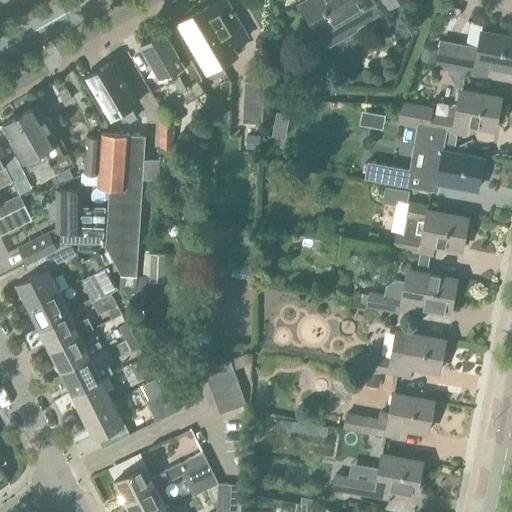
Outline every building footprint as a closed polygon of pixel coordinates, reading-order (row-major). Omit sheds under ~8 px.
[(375,3),(373,0),(309,0),(302,4),(326,44),(333,47),(359,31),(360,27),(352,16),(375,3)] [(193,14),(221,62),(237,53),(229,39),(244,31),(233,11),(224,16),(215,1),(193,14)] [(193,14),(180,22),(208,70),(212,77),(215,77),(226,71),(221,62),(193,14)] [(182,63),(163,30),(141,43),(161,78),(162,77),(166,84),(174,79),(179,91),(180,90),(187,102),(206,91),(200,80),(202,78),(192,62),(185,67),(182,63)] [(440,39),(435,67),(474,74),(476,62),(489,65),(511,68),(511,36),(482,31),(479,47),(440,39)] [(114,60),(83,78),(107,119),(118,113),(125,124),(137,117),(130,106),(138,101),(114,60)] [(209,97),(209,120),(230,120),(232,80),(225,80),(222,81),(221,97),(209,97)] [(246,82),(244,123),(264,124),(265,83),(246,82)] [(403,101),(399,123),(419,126),(447,132),(466,135),(468,124),(494,129),(499,97),(460,90),(458,103),(456,103),(451,107),(449,115),(434,113),(435,106),(403,101)] [(43,149),(57,172),(74,162),(61,137),(56,140),(36,105),(24,112),(38,136),(32,139),(39,151),(43,149)] [(175,149),(176,109),(163,109),(161,149),(175,149)] [(24,112),(3,124),(24,160),(25,159),(31,170),(33,169),(41,182),(57,172),(43,149),(39,151),(32,139),(38,136),(24,112)] [(419,126),(415,147),(431,150),(429,162),(425,179),(451,183),(476,188),(478,181),(482,182),(484,166),(480,166),(482,157),(444,150),(447,132),(419,126)] [(97,174),(97,186),(109,186),(105,244),(121,273),(136,274),(142,189),(158,190),(160,159),(144,158),(144,153),(145,134),(100,131),(100,136),(97,174)] [(86,174),(97,174),(100,136),(88,135),(86,174)] [(247,149),(260,149),(261,135),(248,135),(247,149)] [(410,176),(411,167),(368,159),(365,177),(408,184),(410,176)] [(4,163),(0,165),(0,214),(1,216),(25,204),(19,193),(2,202),(0,198),(0,186),(12,180),(4,163)] [(376,198),(402,200),(403,186),(378,184),(376,198)] [(55,231),(61,231),(82,232),(82,189),(56,188),(55,229),(55,231)] [(361,226),(358,242),(393,248),(419,252),(422,241),(435,243),(461,248),(462,240),(467,241),(470,226),(465,225),(466,217),(428,210),(429,204),(411,201),(410,203),(409,203),(403,233),(396,232),(361,226)] [(82,232),(61,231),(67,243),(68,243),(71,243),(103,243),(105,206),(82,206),(82,232)] [(61,231),(55,231),(55,229),(50,232),(49,230),(18,245),(27,263),(45,254),(67,244),(61,231)] [(67,244),(45,254),(51,266),(76,253),(71,243),(68,243),(67,244)] [(105,266),(90,273),(101,295),(117,287),(105,266)] [(16,283),(27,305),(58,289),(58,290),(69,285),(64,275),(54,281),(47,267),(16,283)] [(455,278),(409,269),(407,278),(389,275),(386,293),(369,290),(366,306),(422,316),(424,305),(449,309),(455,278)] [(58,289),(27,305),(38,326),(69,311),(58,290),(58,289)] [(121,311),(111,292),(100,297),(110,317),(121,311)] [(69,311),(38,326),(49,347),(79,332),(69,311)] [(125,336),(133,332),(127,322),(119,326),(125,336)] [(363,351),(360,367),(410,377),(413,366),(438,370),(444,339),(397,330),(392,357),(363,351)] [(79,332),(49,347),(60,369),(90,354),(103,347),(99,339),(86,345),(79,332)] [(133,332),(125,336),(132,351),(140,346),(133,332)] [(60,369),(70,391),(100,376),(101,376),(112,370),(108,360),(96,366),(90,354),(60,369)] [(146,355),(130,364),(138,380),(154,371),(146,355)] [(204,368),(208,379),(234,370),(230,359),(204,368)] [(208,379),(211,390),(238,381),(234,370),(208,379)] [(100,376),(70,391),(81,413),(112,397),(108,390),(101,376),(100,376)] [(238,381),(211,390),(215,401),(242,392),(238,381)] [(151,410),(176,397),(171,387),(146,399),(151,410)] [(219,413),(246,403),(242,392),(215,401),(219,413)] [(346,411),(343,427),(386,436),(388,424),(401,427),(426,431),(432,400),(394,393),(390,412),(379,410),(377,417),(346,411)] [(124,422),(112,397),(81,413),(93,437),(124,422)] [(176,397),(151,410),(156,421),(181,408),(176,397)] [(182,472),(207,459),(203,451),(177,463),(182,472)] [(335,472),(332,488),(374,496),(376,485),(390,487),(415,492),(421,461),(382,454),(379,472),(377,480),(352,475),(335,472)] [(188,484),(213,471),(207,459),(182,472),(188,484)] [(114,479),(125,501),(155,485),(156,487),(170,480),(165,470),(151,477),(145,464),(114,479)] [(218,483),(218,482),(213,471),(188,484),(193,495),(218,483)] [(228,511),(230,483),(218,482),(218,483),(216,511),(228,511)] [(230,483),(228,511),(240,511),(242,483),(230,483)] [(155,485),(125,501),(130,511),(158,511),(167,508),(156,487),(155,485)]
